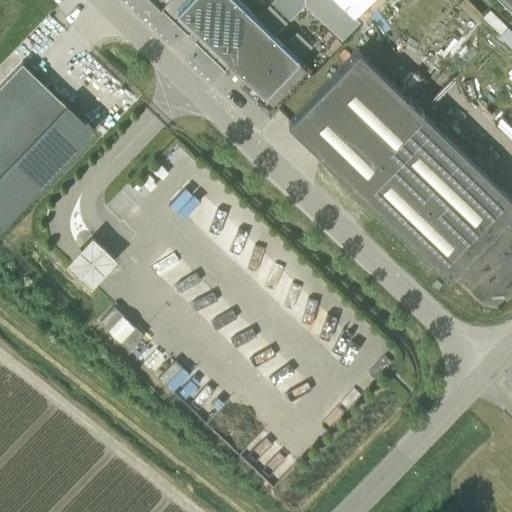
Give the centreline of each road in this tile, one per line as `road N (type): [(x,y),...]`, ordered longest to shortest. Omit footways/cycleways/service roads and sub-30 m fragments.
road 1 (unclassified): [(485,370),(103,0)]
road 2 (track): [(0,313),(247,511)]
road 3 (unclassified): [(350,511),(485,370)]
